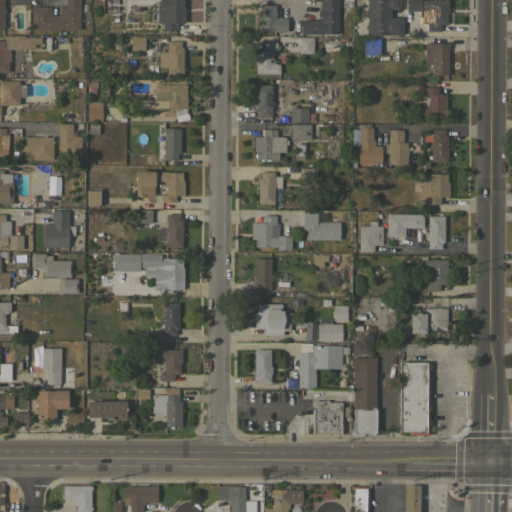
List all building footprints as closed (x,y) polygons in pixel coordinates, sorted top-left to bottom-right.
[(3,0),(3,8),(5,8),(5,12),(10,12),(10,19),(3,19),(3,28),(0,28),(0,0),(3,0)] [(31,28),(31,5),(50,6),(50,14),(60,14),(60,6),(65,6),(65,0),(79,0),(79,29),(31,28)] [(156,4),(160,4),(160,0),(182,0),(182,6),(184,6),(184,21),(175,21),(175,28),(162,28),(162,23),(156,23),(156,4)] [(337,0),(337,33),(320,33),(297,33),(297,19),(320,19),(320,16),(317,16),(317,9),(320,9),(320,0),(337,0)] [(366,0),(400,0),(400,9),(390,9),(390,17),(402,17),(402,35),(366,34),(366,0)] [(447,0),(447,12),(446,12),(446,23),(440,23),(440,30),(427,30),(427,22),(432,22),(432,21),(431,21),(431,19),(432,19),(432,14),(430,14),(430,8),(424,8),(424,6),(420,6),(420,10),(405,10),(405,0),(447,0)] [(258,4),(274,4),(274,17),(286,17),(286,31),(279,31),(279,35),(275,35),(275,30),(258,30),(258,4)] [(23,35),(23,36),(40,36),(40,48),(9,48),(8,63),(7,63),(7,71),(0,71),(0,40),(3,40),(3,35),(23,35)] [(144,50),(130,50),(130,36),(144,36),(144,50)] [(312,52),(299,52),(299,36),(312,36),(312,52)] [(379,53),(362,53),(362,38),(379,38),(379,53)] [(182,73),(166,73),(166,66),(158,66),(158,51),(166,51),(166,40),(180,40),(180,46),(182,46),(182,73)] [(255,73),(255,59),(256,59),(256,49),(257,49),(257,48),(262,48),(262,41),(276,41),(276,50),(271,50),(271,51),(272,51),(272,53),(271,53),(271,58),(272,58),(272,62),(275,62),(275,63),(278,63),(278,73),(255,73)] [(422,42),(448,42),(448,44),(448,50),(447,50),(447,73),(431,73),(431,63),(422,63),(422,42)] [(18,104),(0,104),(0,80),(18,80),(18,104)] [(185,84),(185,113),(187,112),(188,119),(176,121),(175,115),(150,115),(150,98),(153,98),(153,83),(185,84)] [(255,84),(271,84),(271,100),(272,100),(272,105),(270,105),(270,117),(257,117),(257,111),(255,111),(255,84)] [(445,109),(443,109),(443,117),(421,117),(421,108),(423,108),(423,107),(426,107),(426,102),(428,103),(428,98),(427,98),(427,94),(423,94),(423,86),(436,86),(436,93),(445,93),(445,109)] [(86,105),(101,105),(101,120),(86,120),(86,105)] [(289,121),(289,107),(307,107),(307,121),(289,121)] [(77,111),(77,120),(60,119),(60,111),(77,111)] [(71,123),(71,135),(80,135),(80,155),(57,155),(57,123),(71,123)] [(309,123),(309,139),(290,139),(290,123),(309,123)] [(86,133),(86,124),(97,124),(97,133),(86,133)] [(357,145),(358,145),(358,140),(357,140),(358,126),(372,127),(371,139),(374,139),(373,145),(380,145),(380,163),(357,163),(357,145)] [(7,135),(7,149),(6,149),(6,158),(0,158),(0,127),(4,127),(4,133),(5,133),(5,130),(11,130),(11,135),(7,135)] [(179,153),(176,153),(176,159),(162,159),(162,147),(161,147),(161,143),(162,143),(162,128),(179,127),(179,153)] [(446,161),(431,161),(431,145),(429,145),(429,141),(430,141),(430,128),(444,128),(444,135),(446,135),(446,161)] [(275,129),(275,136),(283,136),(285,138),(285,139),(287,139),(286,144),(285,144),(285,151),(277,151),(277,160),(269,159),(269,161),(259,160),(259,159),(256,159),(255,159),(255,151),(253,151),(253,136),(261,136),(261,129),(275,129)] [(388,129),(402,129),(402,142),(406,142),(406,148),(407,148),(407,154),(406,154),(406,163),(387,163),(388,129)] [(41,136),(41,135),(45,135),(45,136),(52,136),(52,140),(53,140),(53,143),(52,143),(52,159),(32,159),(32,150),(20,150),(20,136),(41,136)] [(294,143),(302,143),(302,159),(294,159),(294,143)] [(257,177),(260,177),(260,171),(260,165),(273,165),(272,171),(273,171),(273,175),(280,175),(280,187),(273,187),(273,204),(257,203),(257,177)] [(312,167),(313,179),(299,180),(299,167),(312,167)] [(0,169),(2,169),(2,173),(10,173),(10,180),(12,180),(12,203),(1,203),(1,202),(0,202),(0,169)] [(166,171),(179,171),(181,171),(181,179),(183,179),(183,195),(174,194),(174,202),(160,201),(160,194),(165,194),(165,192),(164,192),(164,190),(165,190),(165,185),(164,185),(164,181),(161,181),(161,180),(154,180),(153,185),(152,195),(146,195),(146,197),(142,197),(142,196),(133,195),(133,194),(134,194),(134,179),(133,179),(133,176),(134,176),(135,170),(166,171)] [(447,196),(439,196),(439,203),(425,203),(425,196),(422,196),(422,182),(420,182),(420,173),(423,173),(423,172),(431,172),(431,173),(444,173),(444,172),(446,172),(446,181),(448,181),(447,196)] [(84,190),(97,190),(97,205),(85,205),(84,190)] [(151,222),(137,222),(137,208),(151,209),(151,222)] [(68,210),(67,246),(42,246),(42,223),(50,223),(50,210),(68,210)] [(304,239),(304,229),(301,229),(301,212),(316,212),(316,221),(338,221),(338,239),(304,239)] [(181,246),(165,246),(165,230),(163,230),(163,226),(165,226),(165,213),(179,213),(179,220),(181,220),(181,246)] [(422,213),(422,227),(404,227),(404,236),(385,236),(385,213),(422,213)] [(0,214),(4,214),(4,220),(9,220),(9,234),(22,234),(21,249),(7,249),(7,236),(6,236),(6,245),(0,244),(0,214)] [(253,246),(254,238),(250,238),(250,222),(261,222),(261,214),(275,215),(275,222),(278,222),(277,235),(290,235),(290,249),(276,249),(276,246),(253,246)] [(443,242),(440,242),(440,248),(427,248),(427,215),(443,215),(443,242)] [(381,244),(372,244),(372,250),(358,250),(358,225),(368,225),(368,220),(375,220),(375,225),(381,225),(381,244)] [(153,276),(142,276),(142,267),(153,267),(153,265),(157,265),(157,257),(160,257),(160,252),(165,252),(165,257),(181,257),(181,266),(182,266),(182,282),(173,282),(173,289),(175,289),(175,295),(162,295),(162,289),(153,289),(153,276)] [(42,276),(42,271),(41,271),(41,267),(30,267),(30,253),(44,253),(44,255),(51,255),(51,259),(70,259),(70,276),(42,276)] [(254,258),(269,258),(269,274),(271,274),(271,278),(270,278),(269,289),(256,289),(256,283),(253,283),(254,258)] [(446,259),(446,273),(444,273),(444,283),(438,283),(438,290),(425,290),(425,283),(421,283),(421,275),(422,275),(422,268),(422,259),(446,259)] [(0,271),(9,271),(9,276),(7,276),(7,287),(0,287),(0,271)] [(76,278),(77,292),(60,292),(60,278),(76,278)] [(407,314),(393,314),(393,300),(407,300),(407,314)] [(0,301),(9,301),(9,311),(7,311),(7,313),(3,313),(3,324),(6,324),(6,332),(0,332),(0,301)] [(177,329),(175,329),(175,334),(162,334),(162,323),(157,323),(157,318),(162,318),(162,302),(177,302),(177,329)] [(254,311),(256,311),(256,303),(280,303),(280,310),(282,310),(282,311),(289,311),(289,330),(282,330),(282,334),(263,334),(263,327),(253,327),(254,311)] [(346,320),(332,320),(332,305),(346,305),(346,320)] [(409,313),(424,313),(424,307),(442,307),(442,308),(445,308),(445,329),(444,329),(444,334),(438,334),(438,330),(424,329),(424,332),(409,332),(409,313)] [(303,339),(313,339),(314,322),(303,321),(303,339)] [(340,323),(340,340),(316,340),(316,323),(340,323)] [(297,351),(310,351),(310,345),(340,345),(340,368),(314,368),(314,387),(297,387),(297,351)] [(59,383),(44,383),(45,370),(40,370),(40,347),(59,347),(59,383)] [(180,349),(180,362),(179,362),(179,373),(173,373),(173,380),(157,380),(157,375),(156,375),(156,371),(163,371),(163,359),(160,359),(160,358),(157,358),(157,349),(180,349)] [(253,349),(269,349),(269,365),(270,365),(271,369),(269,369),(269,381),(255,381),(255,375),(253,375),(253,349)] [(352,389),(341,389),(341,377),(348,377),(348,359),(352,359),(352,357),(375,357),(375,388),(391,388),(391,399),(375,399),(375,431),(371,435),(355,435),(351,431),(351,422),(352,422),(352,408),(352,389)] [(428,434),(407,434),(407,431),(398,431),(398,361),(428,361),(428,434)] [(0,363),(9,363),(9,380),(0,380),(0,363)] [(54,390),(54,389),(65,390),(65,408),(55,408),(54,417),(49,417),(49,418),(46,418),(46,419),(38,419),(38,418),(35,418),(35,401),(34,401),(34,390),(54,390)] [(0,393),(2,393),(2,394),(12,394),(12,408),(0,408),(0,415),(5,415),(5,425),(0,425),(0,393)] [(180,426),(164,426),(164,412),(151,412),(151,394),(178,394),(178,400),(180,400),(180,426)] [(124,400),(124,407),(126,407),(126,409),(124,409),(124,415),(124,419),(115,419),(115,420),(108,420),(108,418),(104,418),(104,417),(85,418),(85,400),(124,400)] [(340,433),(306,433),(306,431),(310,427),(311,407),(312,407),(312,400),(328,400),(327,401),(340,401),(340,433)] [(27,411),(26,425),(13,424),(13,411),(27,411)] [(418,511),(403,511),(403,484),(418,485),(418,511)] [(90,506),(91,506),(91,509),(90,509),(90,511),(75,511),(75,505),(73,505),(73,498),(62,498),(62,485),(91,485),(91,489),(89,489),(90,506)] [(156,485),(156,502),(143,502),(143,504),(141,504),(141,511),(128,511),(128,504),(121,504),(121,496),(122,496),(122,485),(156,485)] [(227,486),(227,485),(229,485),(229,486),(245,486),(245,489),(243,489),(243,507),(244,507),(244,510),(243,510),(243,511),(229,511),(229,505),(227,505),(227,498),(216,498),(216,486),(227,486)] [(351,511),(352,489),(349,489),(349,485),(368,485),(367,511),(351,511)] [(301,489),(301,503),(288,503),(288,508),(286,508),(285,511),(261,511),(261,508),(263,508),(263,507),(271,507),(272,493),(270,493),(270,488),(301,489)]
